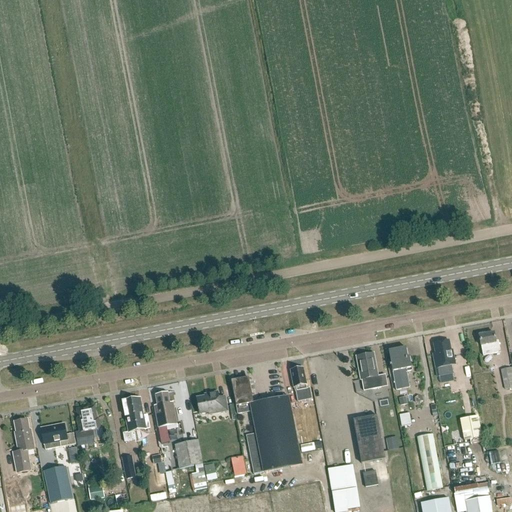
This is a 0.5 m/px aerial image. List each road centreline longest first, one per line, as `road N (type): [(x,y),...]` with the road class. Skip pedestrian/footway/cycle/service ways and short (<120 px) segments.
road 1 (residential): [(0,397),(511,298)]
road 2 (secondary): [(0,362),(511,263)]
road 3 (unclassified): [(0,328),(511,229)]
